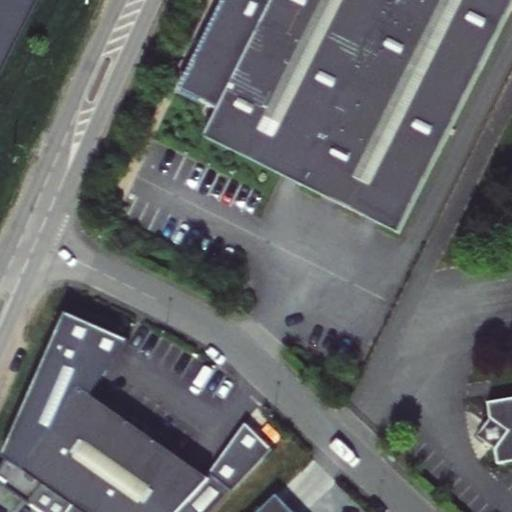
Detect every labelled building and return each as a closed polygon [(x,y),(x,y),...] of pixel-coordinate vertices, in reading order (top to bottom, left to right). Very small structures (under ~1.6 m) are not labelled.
[(0,0),(0,65),(33,0),(0,0)] [(511,10),(511,0),(225,0),(181,89),(208,101),(206,106),(208,116),(212,118),(204,134),(401,232),(511,10)] [(63,511),(212,511),(232,492),(207,475),(205,479),(130,426),(133,422),(118,411),(106,404),(91,393),(73,372),(79,357),(53,346),(41,374),(57,380),(64,388),(66,401),(64,405),(55,407),(57,417),(45,419),(48,429),(37,432),(39,440),(28,442),(31,456),(8,487),(29,502),(40,486),(68,505),(63,511)] [(511,462),(511,399),(483,405),(486,421),(472,438),(491,452),(493,466),(511,462)] [(109,400),(106,404),(118,411),(120,408),(109,400)] [(290,511),(276,496),(259,511),(290,511)]
